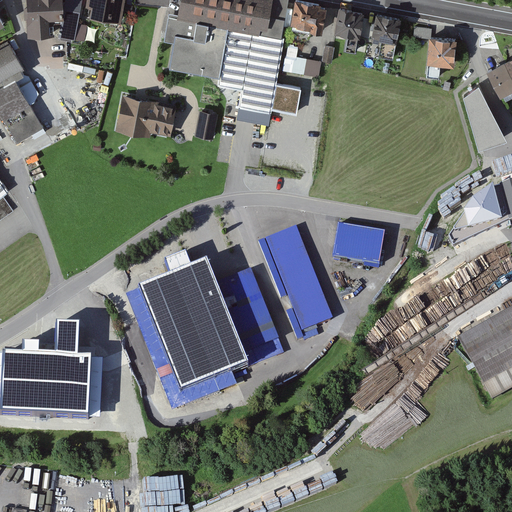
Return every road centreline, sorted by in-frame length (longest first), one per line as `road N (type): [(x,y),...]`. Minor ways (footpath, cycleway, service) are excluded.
road 1 (residential): [(64,293),(169,222),(233,200),(414,223)]
road 2 (residential): [(163,0),(150,76),(192,98),(187,134)]
road 3 (residential): [(464,12),(482,72),(511,125)]
